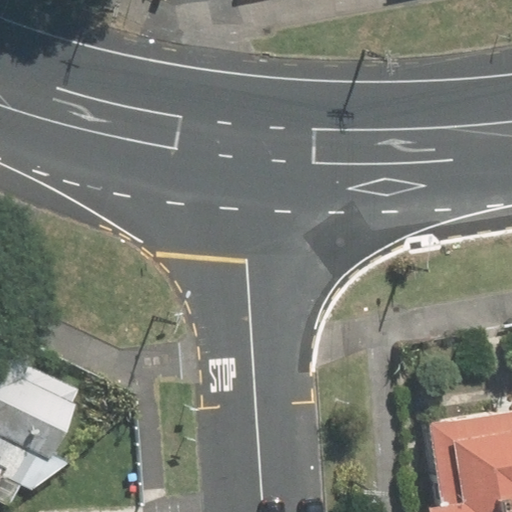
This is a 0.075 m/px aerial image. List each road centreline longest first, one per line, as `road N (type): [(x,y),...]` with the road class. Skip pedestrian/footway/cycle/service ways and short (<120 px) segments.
road 1 (residential): [(245,139),(266,511)]
road 2 (secondary): [(511,133),(429,147),(245,139)]
road 3 (secondary): [(245,139),(156,125),(0,80)]
